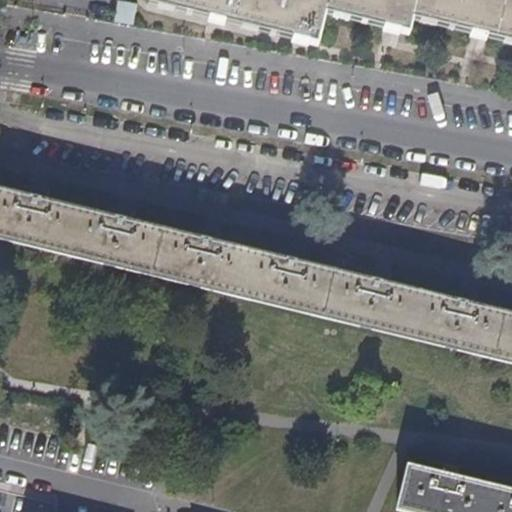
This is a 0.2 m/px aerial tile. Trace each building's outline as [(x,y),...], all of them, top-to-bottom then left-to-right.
[(122,0),(118,0),(114,19),(132,24),(137,3),(122,0)] [(511,0),(151,0),(150,4),(315,45),(323,13),(407,33),(411,18),(511,42),(511,0)] [(46,201),(48,190),(24,183),(21,195),(46,201)] [(0,238),(511,363),(511,314),(475,306),(451,300),(386,284),(363,278),(302,263),(278,257),(217,243),(195,237),(133,222),(108,216),(46,201),(21,195),(0,190),(0,238)] [(133,222),(136,211),(111,205),(108,216),(133,222)] [(217,243),(219,231),(198,225),(195,237),(217,243)] [(302,263),(305,252),(281,247),(278,257),(302,263)] [(386,284),(390,272),(366,267),(363,278),(386,284)] [(475,306),(478,295),(454,289),(451,300),(475,306)] [(457,479),(460,466),(443,462),(440,475),(457,479)] [(511,511),(511,492),(457,479),(440,475),(408,467),(397,511),(403,511),(511,511)]
